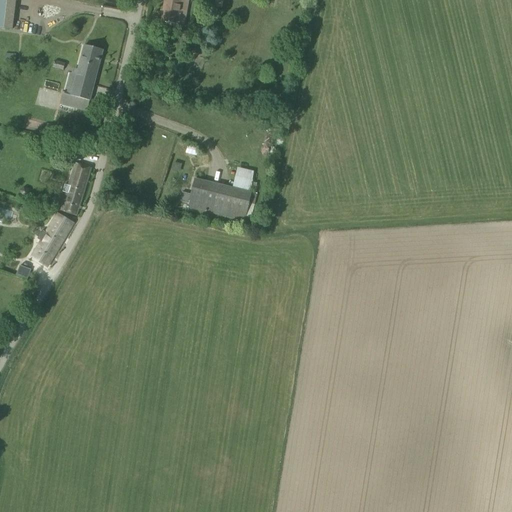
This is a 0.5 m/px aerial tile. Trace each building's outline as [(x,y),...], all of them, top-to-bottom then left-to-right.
[(0,0),(0,27),(16,29),(17,0),(0,0)] [(164,0),(161,22),(171,23),(178,25),(179,19),(185,20),(188,0),(164,0)] [(63,90),(59,104),(77,109),(87,111),(103,50),(93,48),(83,45),(80,59),(77,70),(72,69),(71,73),(70,73),(65,91),(63,90)] [(52,68),(63,71),(65,62),(54,59),(52,68)] [(48,124),(46,131),(56,134),(58,126),(48,124)] [(189,144),(186,152),(196,155),(199,147),(189,144)] [(64,184),(62,192),(66,193),(60,211),(77,216),(91,168),(75,163),(68,185),(64,184)] [(188,204),(187,207),(244,222),(251,194),(194,179),(191,194),(181,192),(179,201),(188,204)] [(34,252),(30,258),(47,268),(73,223),(57,213),(39,243),(37,241),(31,251),(34,252)]
